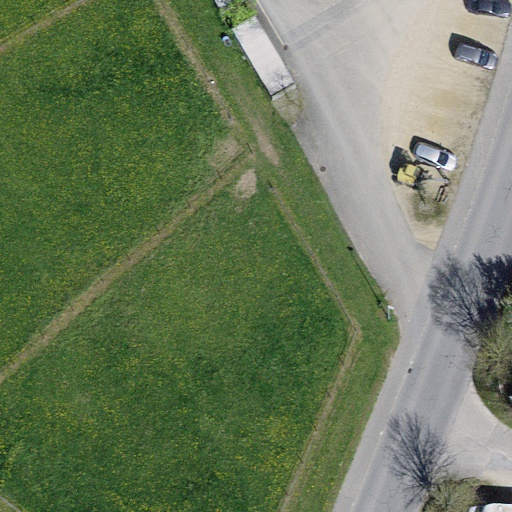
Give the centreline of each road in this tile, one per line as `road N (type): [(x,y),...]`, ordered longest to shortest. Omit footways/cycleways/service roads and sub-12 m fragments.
road 1 (residential): [(400,408),(511,108)]
road 2 (residential): [(400,408),(511,476)]
